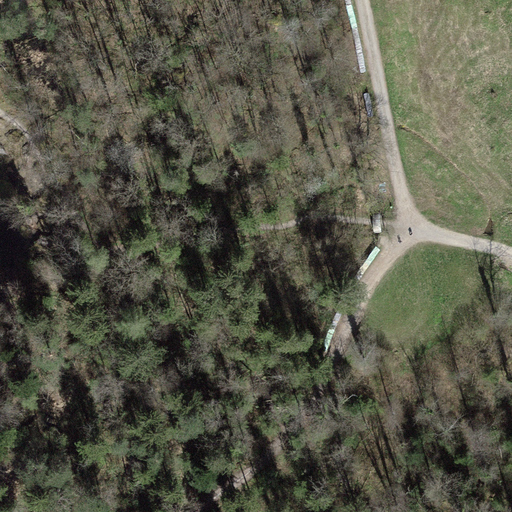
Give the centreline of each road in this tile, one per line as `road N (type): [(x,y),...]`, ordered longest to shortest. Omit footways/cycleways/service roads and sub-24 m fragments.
road 1 (track): [(199,511),(293,433),(376,272),(419,226)]
road 2 (track): [(419,226),(395,172),(362,0)]
